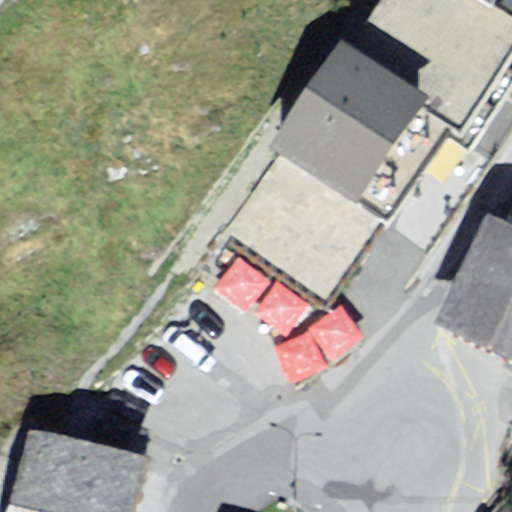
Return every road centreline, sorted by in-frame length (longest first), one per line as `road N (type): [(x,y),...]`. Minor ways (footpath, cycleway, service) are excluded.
road 1 (residential): [(372,423),(412,337),(511,178)]
road 2 (unclassified): [(372,423),(311,410),(252,428),(224,451),(194,511)]
